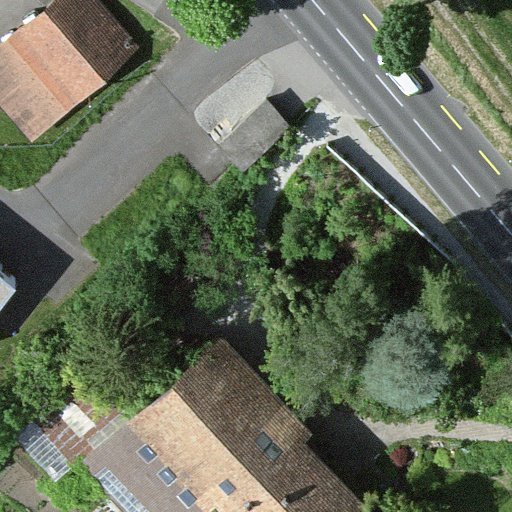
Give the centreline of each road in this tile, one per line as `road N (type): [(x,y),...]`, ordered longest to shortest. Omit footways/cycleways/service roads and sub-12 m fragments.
road 1 (residential): [(266,0),(69,202),(42,219),(0,219)]
road 2 (secondary): [(314,0),(511,233)]
